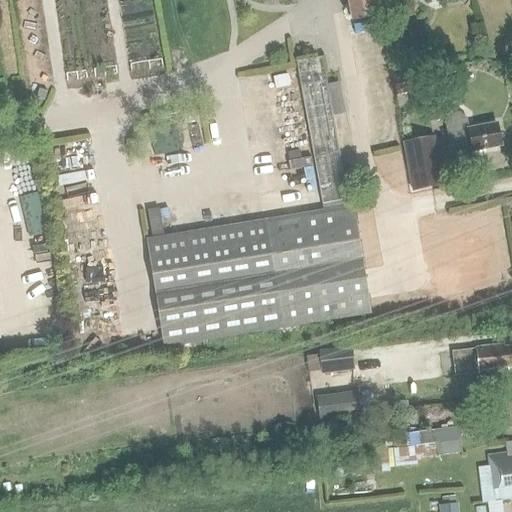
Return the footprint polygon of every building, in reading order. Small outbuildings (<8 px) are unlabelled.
[(347,0),(351,20),(375,16),(372,0),(347,0)] [(399,9),(397,0),(385,0),(388,11),(399,9)] [(322,57),(296,62),(322,205),(348,201),(322,57)] [(404,77),(393,79),(394,86),(406,84),(404,77)] [(499,145),(496,126),(480,129),(480,128),(467,130),(465,119),(458,114),(442,117),(448,149),(469,146),(470,152),(485,149),(485,148),(499,145)] [(434,138),(404,144),(406,156),(412,191),(438,186),(443,186),(434,138)] [(164,349),(371,315),(353,206),(146,240),(164,349)] [(146,211),(151,238),(163,236),(158,209),(146,211)] [(494,372),(495,371),(508,369),(507,364),(511,363),(511,347),(504,349),(503,344),(476,348),(476,349),(452,352),(455,376),(479,373),(480,377),(495,375),(494,372)] [(319,353),(322,375),(354,370),(351,348),(319,353)] [(357,393),(317,398),(320,420),(360,415),(357,393)] [(506,432),(511,430),(511,403),(502,405),(506,432)] [(422,445),(422,446),(459,442),(458,427),(407,433),(409,447),(422,445)] [(511,441),(505,443),(506,453),(486,455),(488,467),(477,468),(481,498),(482,503),(511,499),(511,441)] [(409,447),(373,451),(374,466),(388,465),(389,468),(416,466),(416,463),(415,458),(424,457),(461,452),(459,442),(422,446),(422,445),(409,447)] [(459,511),(459,503),(440,504),(440,511),(459,511)]
